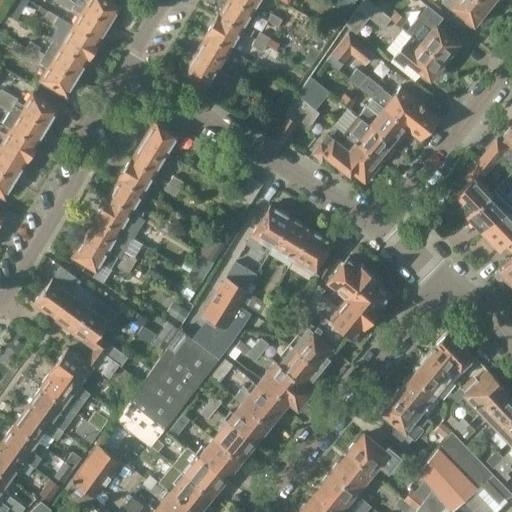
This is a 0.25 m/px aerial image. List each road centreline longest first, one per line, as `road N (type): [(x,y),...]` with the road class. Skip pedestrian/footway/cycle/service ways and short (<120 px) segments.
road 1 (residential): [(247,511),(447,278)]
road 2 (residential): [(382,224),(131,67)]
road 3 (residential): [(0,297),(131,67)]
road 4 (residential): [(382,224),(511,64)]
